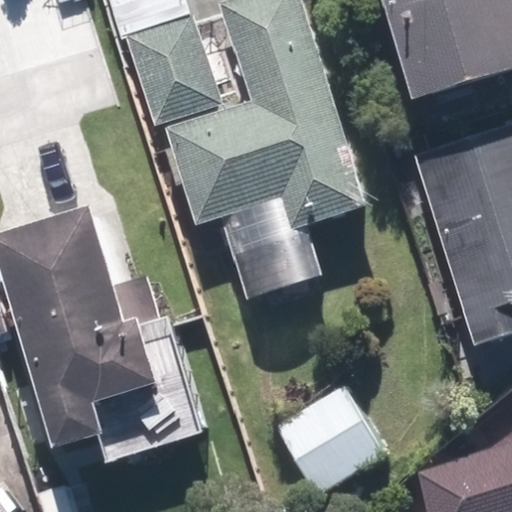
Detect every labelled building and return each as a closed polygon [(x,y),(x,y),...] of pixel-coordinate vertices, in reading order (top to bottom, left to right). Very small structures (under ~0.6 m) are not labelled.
[(124,0),(134,31),(206,8),(203,0),(124,0)] [(388,199),(322,0),(242,0),(272,91),(179,121),(213,227),(238,219),(264,296),(341,271),(324,220),(388,199)] [(511,0),(409,0),(437,89),(511,66),(511,0)] [(207,14),(138,35),(165,121),(234,100),(207,14)] [(511,124),(429,150),(488,343),(511,335),(511,124)] [(149,303),(116,196),(19,226),(85,441),(117,431),(125,457),(228,424),(191,303),(168,310),(164,298),(149,303)] [(399,449),(353,379),(288,422),(334,492),(399,449)] [(511,511),(511,443),(433,464),(445,511),(511,511)] [(0,458),(0,511),(24,511),(36,503),(0,459),(0,458)]
